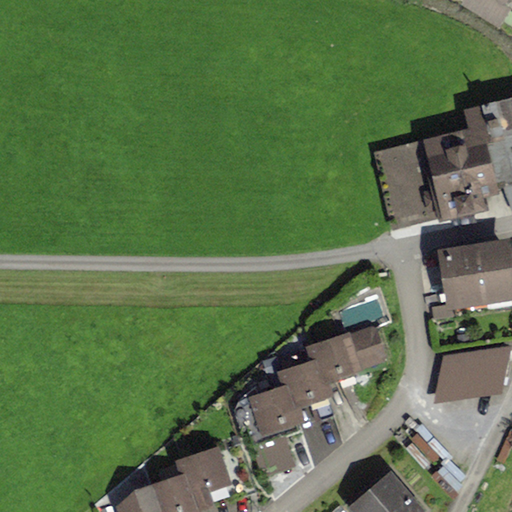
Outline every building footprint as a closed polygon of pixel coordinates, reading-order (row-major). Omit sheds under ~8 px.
[(511,122),(376,151),(392,229),(511,203),(511,122)] [(511,256),(511,245),(441,254),(448,311),(511,303),(511,256)] [(289,391),(252,400),(262,436),(304,425),(300,409),(336,400),(327,383),(389,368),(379,329),(308,347),(313,366),(285,374),(289,391)] [(493,397),(507,350),(443,362),(432,409),(493,397)] [(288,430),(256,441),(265,469),(298,458),(288,430)] [(184,479),(138,489),(117,510),(117,511),(201,511),(239,499),(219,449),(179,458),(184,479)] [(420,511),(393,480),(355,511),(420,511)]
